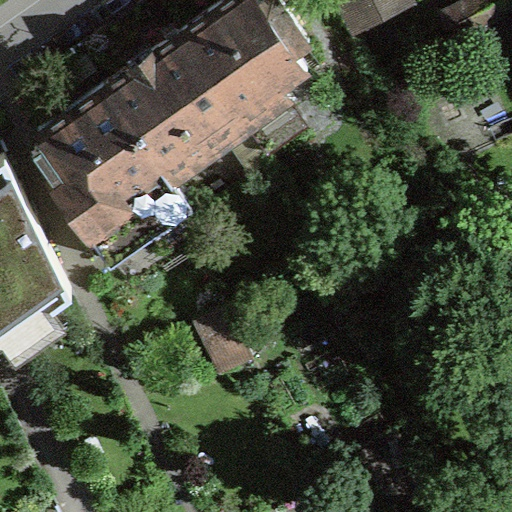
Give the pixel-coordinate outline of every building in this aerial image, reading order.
[(217,0),(193,17),(181,25),(249,122),(291,93),(282,80),(307,63),(295,46),(309,36),(283,0),(217,0)] [(508,0),(464,0),(441,12),(453,36),(511,8),(508,0)] [(106,78),(173,175),(249,122),(181,25),(117,70),(106,78)] [(110,258),(192,201),(173,175),(106,78),(66,106),(38,125),(64,161),(49,172),(110,258)] [(1,162),(0,162),(0,337),(63,289),(1,162)] [(252,350),(227,301),(197,316),(221,366),(252,350)] [(511,487),(511,443),(495,452),(511,487)]
